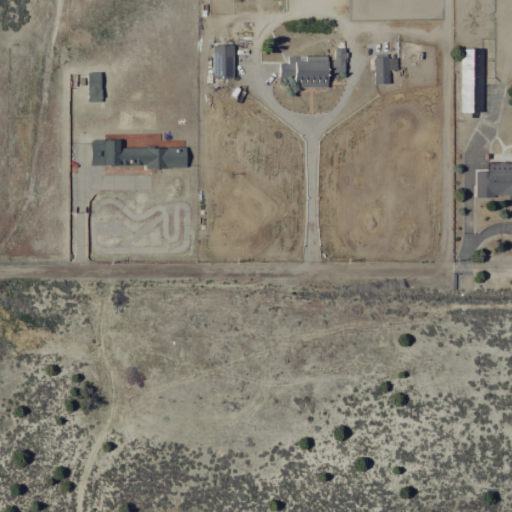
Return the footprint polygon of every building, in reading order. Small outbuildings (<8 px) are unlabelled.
[(229,45),(208,46),(209,77),(230,77),(229,45)] [(283,58),(283,63),(275,63),(275,75),(288,74),(289,88),(324,88),(324,72),(343,72),(342,49),(330,49),(331,57),(283,58)] [(477,49),(465,49),(466,79),(477,79),(477,49)] [(394,57),(370,57),(371,84),(386,83),(386,70),(394,70),(394,57)] [(112,148),(112,141),(85,141),(85,166),(141,165),(141,168),(180,168),(180,147),(112,148)]
